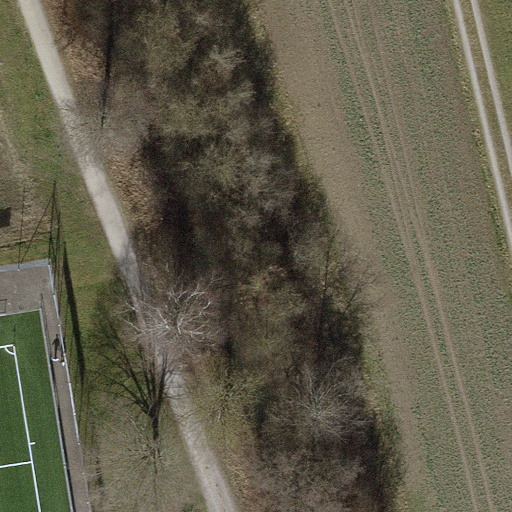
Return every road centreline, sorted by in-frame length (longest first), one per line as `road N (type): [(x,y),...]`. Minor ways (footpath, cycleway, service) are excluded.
road 1 (track): [(226,511),(29,0)]
road 2 (track): [(463,0),(511,209)]
